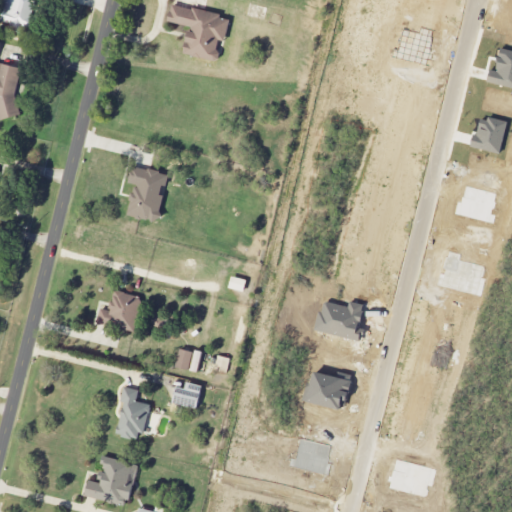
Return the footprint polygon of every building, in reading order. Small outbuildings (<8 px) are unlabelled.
[(8,32),(24,35),(25,29),(31,30),(37,0),(3,0),(2,5),(0,4),(0,21),(10,24),(8,32)] [(170,22),(192,27),(186,55),(218,62),(222,41),(227,42),(232,18),(174,5),(170,22)] [(21,116),(16,97),(20,74),(18,68),(0,64),(0,120),(0,122),(21,116)] [(130,217),(160,223),(170,174),(133,167),(130,184),(136,185),(130,217)] [(248,281),(234,277),(231,289),(246,293),(248,281)] [(136,333),(144,298),(116,292),(112,311),(102,309),(98,324),(136,333)] [(200,373),(204,354),(182,349),(177,368),(192,371),(200,373)] [(215,372),(228,374),(230,360),(218,358),(215,372)] [(199,410),(204,387),(188,383),(187,390),(178,388),(174,404),(199,410)] [(141,391),(126,388),(122,403),(125,404),(118,436),(143,442),(151,406),(138,403),(141,391)] [(86,498),(130,507),(134,487),(130,486),(134,464),(106,458),(103,473),(102,473),(100,483),(90,481),(86,498)]
